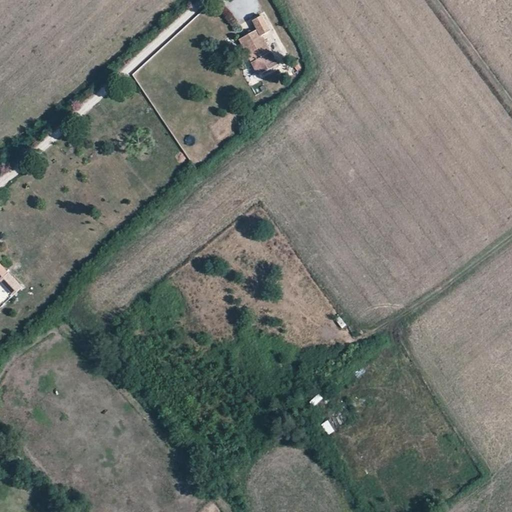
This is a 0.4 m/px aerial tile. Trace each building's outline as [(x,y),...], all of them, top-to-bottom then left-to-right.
[(261,16),(253,20),(258,28),(250,32),(239,39),(260,76),(280,65),(263,35),(270,31),(261,16)] [(245,75),(249,82),(258,78),(254,71),(245,75)] [(0,280),(14,295),(22,287),(0,263),(0,280)] [(284,388),(291,397),(308,384),(301,375),(284,388)] [(330,419),(322,423),(328,435),(336,432),(330,419)]
